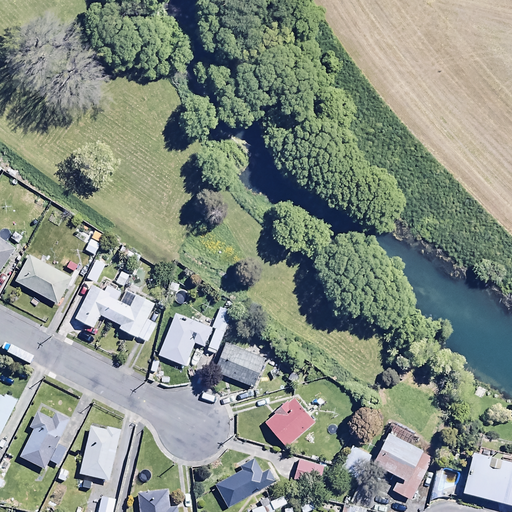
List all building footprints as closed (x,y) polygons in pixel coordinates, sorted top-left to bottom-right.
[(0,268),(14,247),(0,237),(0,268)] [(93,255),(98,244),(89,239),(83,251),(93,255)] [(28,253),(13,279),(56,303),(71,277),(28,253)] [(107,266),(95,260),(87,277),(99,283),(107,266)] [(134,292),(128,306),(107,296),(109,292),(90,283),(73,317),(93,327),(99,314),(119,324),(117,327),(137,337),(154,302),(134,292)] [(230,310),(218,306),(211,328),(213,328),(207,348),(216,351),(230,310)] [(157,354),(184,365),(193,342),(203,346),(211,326),(174,311),(157,354)] [(263,357),(223,341),(211,370),(252,386),(263,357)] [(0,432),(15,401),(3,395),(2,396),(0,395),(0,432)] [(272,410),(274,412),(263,423),(285,447),(314,420),(291,396),(286,401),(284,399),(272,410)] [(66,447),(55,442),(57,439),(60,440),(70,419),(53,412),(50,419),(36,412),(28,428),(32,430),(19,456),(43,468),(47,461),(57,466),(66,447)] [(104,429),(89,425),(77,474),(107,481),(119,430),(105,426),(104,429)] [(431,457),(419,451),(421,448),(385,431),(371,461),(397,474),(390,490),(411,500),(431,457)] [(371,455),(350,445),(339,469),(360,479),(371,455)] [(511,459),(486,453),(488,449),(472,445),(460,490),(511,503),(511,459)] [(259,471),(252,457),(238,464),(241,468),(214,482),(226,506),(274,481),(266,467),(259,471)] [(322,464),(296,458),(292,479),(318,485),(322,464)] [(319,484),(315,498),(341,505),(344,491),(319,484)] [(168,507),(167,490),(137,493),(138,511),(177,511),(177,506),(168,507)] [(112,511),(115,499),(99,496),(96,511),(112,511)] [(257,501),(259,505),(250,509),(251,511),(270,511),(281,508),(277,497),(269,501),(267,496),(257,501)] [(309,499),(298,504),(301,511),(306,511),(314,508),(309,499)]
